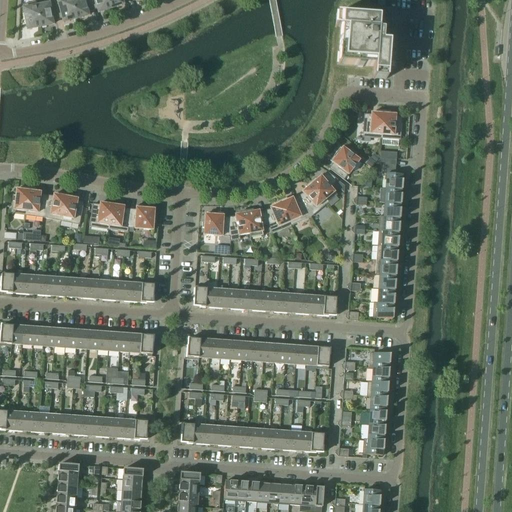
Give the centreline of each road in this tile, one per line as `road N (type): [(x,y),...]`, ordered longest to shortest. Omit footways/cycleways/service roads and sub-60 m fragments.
road 1 (secondary): [(511,40),(479,511)]
road 2 (residential): [(392,479),(173,465),(161,471),(150,463),(0,451)]
road 3 (residential): [(180,192),(270,182),(324,137),(345,91),(397,95)]
road 4 (residential): [(403,333),(423,97)]
road 5 (residential): [(403,333),(184,316),(172,307)]
road 6 (secondary): [(496,511),(511,291)]
road 7 (residential): [(0,56),(83,39),(183,0)]
road 8 (residential): [(0,167),(180,192)]
road 9 (residential): [(172,307),(160,315),(0,303)]
road 10 (residential): [(392,479),(403,333)]
